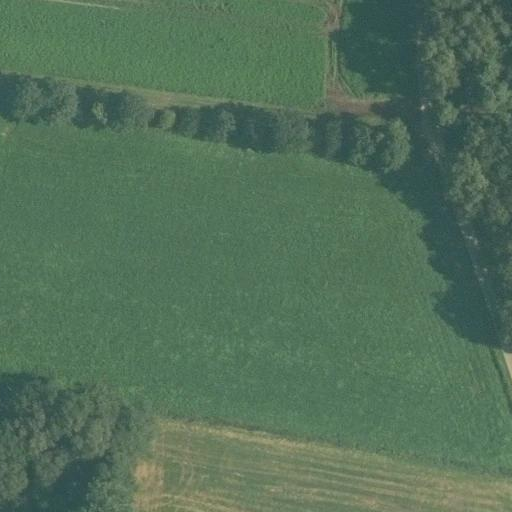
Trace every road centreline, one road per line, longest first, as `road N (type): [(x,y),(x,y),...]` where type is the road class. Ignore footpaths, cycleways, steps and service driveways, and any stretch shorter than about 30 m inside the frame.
road 1 (track): [(433,129),(0,78)]
road 2 (track): [(511,362),(433,129),(429,0)]
